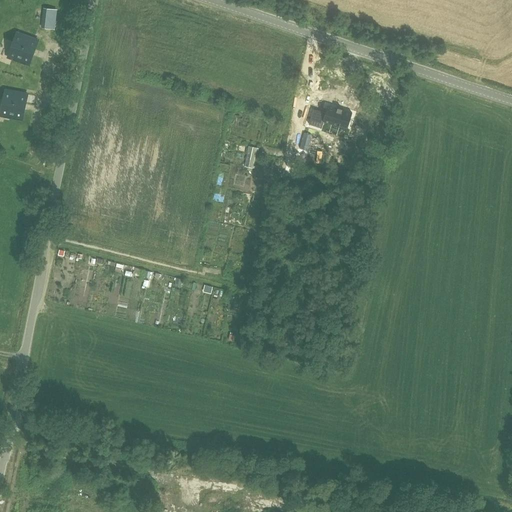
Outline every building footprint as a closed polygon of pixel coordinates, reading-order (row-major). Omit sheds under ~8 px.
[(56,10),(44,9),(42,27),(54,28),(56,10)] [(28,65),(38,39),(18,32),(8,58),(28,65)] [(22,119),(25,104),(27,94),(27,93),(6,89),(6,90),(6,92),(4,100),(1,115),(1,116),(22,120),(22,119)] [(313,109),(309,124),(322,128),(324,121),(347,128),(352,113),(342,109),(338,108),(338,107),(337,108),(327,105),(325,112),(313,109)] [(304,165),(295,162),(292,171),(291,176),(300,178),(304,165)]
